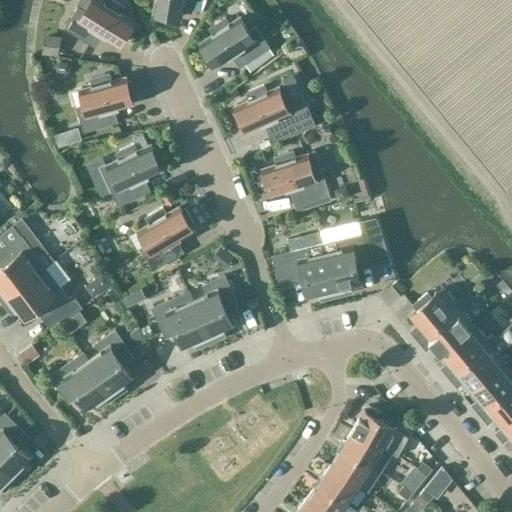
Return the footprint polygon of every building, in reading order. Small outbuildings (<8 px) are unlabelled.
[(78,6),(65,27),(90,42),(97,31),(118,44),(121,39),(125,41),(134,27),(130,25),(133,20),(120,12),(124,7),(112,0),(105,0),(104,2),(100,0),(87,0),(82,9),(78,6)] [(181,15),(183,0),(154,0),(153,11),(159,11),(158,16),(175,19),(175,14),(181,15)] [(269,46),(255,26),(249,29),(240,15),(228,23),(225,17),(209,28),(213,33),(201,41),(204,46),(200,48),(209,62),(213,60),(216,64),(237,51),(244,62),(245,62),(251,71),(274,54),(269,46)] [(44,34),(41,53),(56,55),(59,36),(44,34)] [(54,68),(56,71),(66,73),(70,71),(71,65),(69,61),(59,59),(55,62),(54,68)] [(92,85),(76,89),(81,104),(77,105),(84,130),(112,123),(108,109),(132,103),(130,97),(135,96),(130,80),(126,81),(124,76),(110,80),(109,73),(91,78),(92,85)] [(238,110),(234,111),(241,127),(245,125),(247,130),(271,119),(281,141),(315,126),(302,97),(293,101),(285,82),(266,91),(263,85),(246,93),(249,98),(236,104),(238,110)] [(67,130),(70,142),(81,139),(78,127),(67,130)] [(134,139),(139,148),(148,144),(143,135),(134,139)] [(265,136),(246,143),(250,152),(269,146),(265,136)] [(152,149),(149,144),(148,144),(139,148),(136,150),(133,144),(116,152),(119,158),(100,166),(118,204),(144,192),(138,180),(161,169),(159,164),(163,162),(156,147),(152,149)] [(270,188),(272,194),(295,186),(303,209),(330,200),(314,150),(294,156),(292,150),(274,156),(276,162),(263,167),(265,172),(260,174),(265,190),(270,188)] [(15,203),(9,209),(16,217),(22,211),(15,203)] [(147,244),(141,248),(153,269),(178,254),(171,242),(192,230),(190,225),(194,222),(185,208),(181,210),(178,205),(166,213),(162,207),(146,217),(150,222),(138,229),(147,244)] [(0,250),(9,262),(0,268),(0,297),(2,300),(45,267),(21,235),(31,227),(23,216),(0,234),(0,250)] [(362,233),(323,242),(336,296),(351,292),(350,286),(360,283),(356,268),(370,265),(364,241),(383,236),(377,217),(359,221),(362,233)] [(321,299),(336,296),(323,242),(273,255),(279,281),(304,274),(309,296),(320,293),(321,299)] [(214,256),(225,265),(232,256),(220,247),(214,256)] [(72,295),(69,299),(45,267),(2,300),(1,300),(11,313),(16,309),(23,317),(40,304),(48,315),(62,304),(69,314),(80,305),(72,295)] [(103,272),(84,285),(92,297),(111,284),(103,272)] [(188,291),(211,341),(225,335),(222,329),(232,325),(223,305),(236,299),(225,275),(203,285),(206,292),(193,298),(189,291),(188,291)] [(417,309),(410,314),(421,327),(413,334),(418,340),(466,300),(462,296),(456,301),(443,286),(431,297),(427,292),(412,304),(417,309)] [(112,287),(103,293),(110,303),(119,296),(112,287)] [(197,347),(211,341),(188,291),(152,307),(163,332),(176,326),(184,346),(194,342),(197,347)] [(441,352),(475,324),(463,309),(469,304),(466,300),(418,340),(423,346),(431,340),(441,352)] [(449,377),(496,337),(493,333),(487,338),(475,324),(441,352),(451,364),(444,371),(449,377)] [(142,329),(146,337),(152,334),(148,325),(142,329)] [(129,388),(124,382),(132,377),(119,360),(130,352),(115,330),(95,343),(100,350),(88,359),(83,352),(82,352),(109,390),(114,398),(129,388)] [(472,389),(505,361),(493,346),(500,341),(496,337),(449,377),(454,383),(462,376),(472,389)] [(18,351),(26,363),(34,357),(36,349),(31,342),(18,351)] [(114,398),(109,390),(82,352),(50,375),(65,397),(76,389),(89,407),(98,401),(102,407),(114,398)] [(511,368),(505,361),(472,389),(482,401),(475,408),(480,414),(511,386),(511,368)] [(502,425),(511,417),(511,386),(480,414),(485,420),(493,413),(502,425)] [(384,447),(384,446),(395,427),(377,417),(380,411),(368,405),(365,410),(363,409),(352,428),(384,447)] [(29,468),(23,463),(30,456),(15,441),(24,431),(5,412),(0,417),(0,463),(16,480),(29,468)] [(511,436),(511,417),(502,425),(495,431),(500,438),(508,432),(511,436)] [(393,451),(384,446),(384,447),(352,428),(342,447),(381,471),(393,451)] [(368,491),(381,471),(342,447),(330,464),(360,485),(360,486),(368,491)] [(427,474),(432,468),(423,460),(418,467),(427,474)] [(0,463),(0,486),(1,485),(6,490),(16,480),(0,463)] [(348,503),(360,486),(360,485),(330,464),(318,482),(348,503)] [(404,484),(413,492),(427,474),(418,467),(404,484)] [(322,511),(341,511),(348,503),(318,482),(306,499),(322,511)] [(407,499),(413,492),(404,484),(398,491),(407,499)] [(419,494),(428,501),(434,495),(424,487),(419,494)] [(423,508),(428,501),(419,494),(414,500),(423,508)] [(322,511),(306,499),(295,511),(322,511)]
